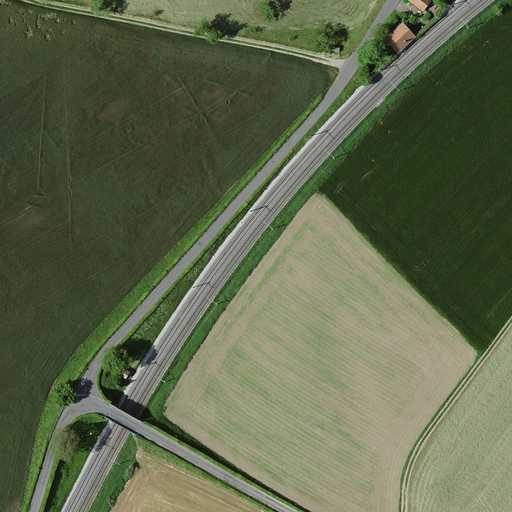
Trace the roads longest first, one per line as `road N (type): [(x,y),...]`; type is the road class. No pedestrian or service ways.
road 1 (unclassified): [(82,402),(96,363),(124,325),(323,107),(393,0)]
road 2 (track): [(352,66),(28,0)]
road 3 (unclassified): [(288,511),(82,402)]
road 4 (track): [(511,320),(415,454),(404,511)]
road 5 (unclassified): [(33,511),(64,418),(82,402)]
